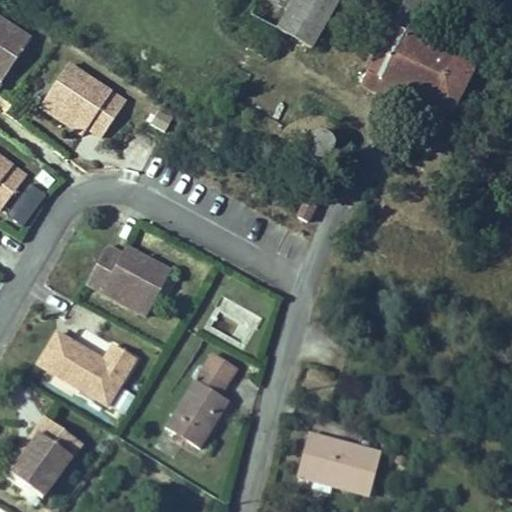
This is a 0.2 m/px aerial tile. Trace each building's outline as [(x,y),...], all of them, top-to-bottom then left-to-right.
[(324,37),(344,0),(295,0),(287,15),(324,37)] [(467,101),(495,54),(430,22),(440,0),(412,0),(385,59),(449,92),(467,101)] [(0,82),(29,38),(0,19),(0,82)] [(442,105),(449,92),(385,59),(379,72),(442,105)] [(124,104),(66,66),(38,109),(62,124),(66,117),(86,130),(100,140),(124,104)] [(66,117),(62,124),(82,137),(86,130),(66,117)] [(306,155),(328,162),(335,139),(313,132),(306,155)] [(0,210),(1,211),(26,175),(0,156),(0,210)] [(5,221),(23,233),(47,198),(29,186),(5,221)] [(306,222),(314,205),(305,201),(296,217),(306,222)] [(112,243),(91,282),(151,315),(176,270),(152,256),(148,264),(128,252),(112,243)] [(148,264),(152,256),(132,245),(128,252),(148,264)] [(60,333),(41,365),(110,407),(139,358),(116,345),(107,361),(104,366),(72,347),(75,342),(60,333)] [(107,361),(75,342),(72,347),(104,366),(107,361)] [(237,369),(209,353),(164,430),(198,450),(227,401),(220,397),(237,369)] [(122,390),(111,411),(124,417),(134,396),(122,390)] [(42,496),(81,440),(45,414),(34,429),(39,432),(25,452),(10,473),(42,496)] [(39,432),(34,429),(21,449),(25,452),(39,432)] [(310,431),(298,474),(370,494),(382,452),(310,431)]
